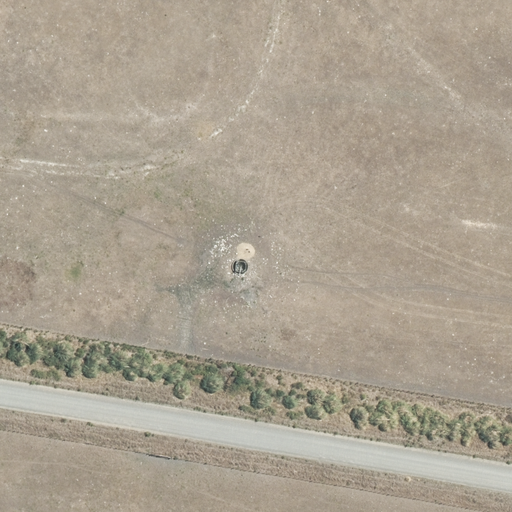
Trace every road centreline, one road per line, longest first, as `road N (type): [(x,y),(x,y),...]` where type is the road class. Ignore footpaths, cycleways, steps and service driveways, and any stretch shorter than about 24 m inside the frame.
road 1 (unclassified): [(0,395),(511,481)]
road 2 (track): [(259,0),(251,49),(215,133),(84,162),(0,151)]
